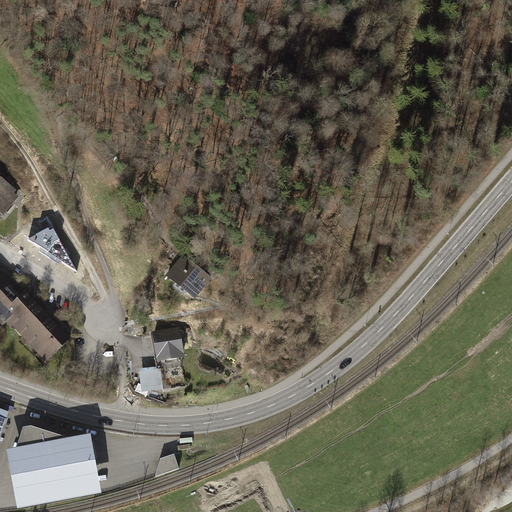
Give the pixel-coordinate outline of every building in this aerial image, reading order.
[(21,197),(2,181),(0,183),(0,217),(2,219),(21,197)] [(76,270),(53,227),(29,239),(76,270)] [(212,281),(182,258),(164,281),(195,304),(212,281)] [(4,279),(0,282),(0,325),(4,330),(9,325),(46,365),(70,342),(27,296),(23,300),(4,279)] [(152,334),(156,371),(185,368),(181,331),(152,334)] [(184,336),(186,347),(194,345),(192,334),(184,336)] [(162,372),(140,375),(143,394),(165,391),(162,372)] [(13,445),(22,495),(92,482),(87,443),(68,446),(34,426),(27,427),(22,444),(13,445)] [(161,475),(180,471),(177,455),(158,459),(161,475)]
